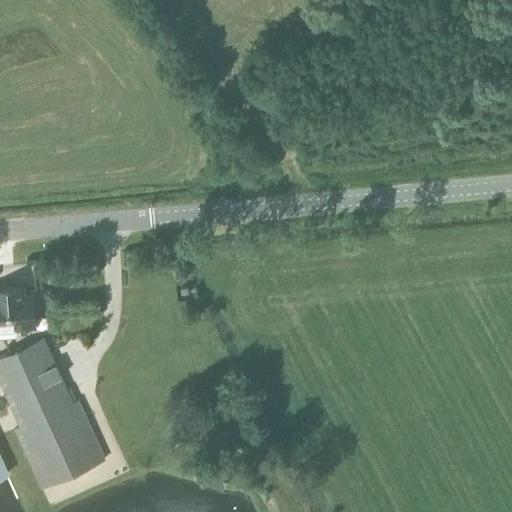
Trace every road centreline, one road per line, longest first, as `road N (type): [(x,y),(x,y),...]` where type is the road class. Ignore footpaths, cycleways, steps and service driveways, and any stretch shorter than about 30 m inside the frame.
road 1 (tertiary): [(0,230),(511,185)]
road 2 (track): [(170,0),(310,204)]
